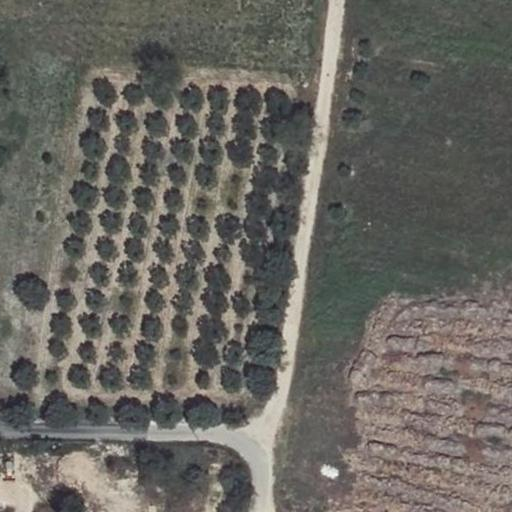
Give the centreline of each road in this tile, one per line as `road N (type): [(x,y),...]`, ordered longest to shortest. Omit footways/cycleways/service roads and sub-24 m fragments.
road 1 (residential): [(347,0),(281,440)]
road 2 (residential): [(281,440),(0,432)]
